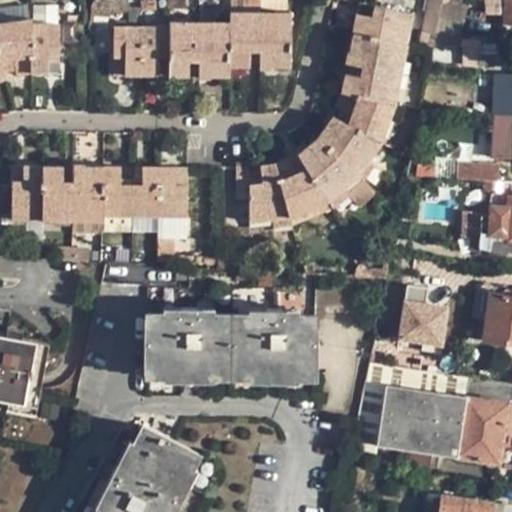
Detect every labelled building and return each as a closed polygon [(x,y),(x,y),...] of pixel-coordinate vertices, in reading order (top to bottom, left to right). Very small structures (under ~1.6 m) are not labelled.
[(123,0),(89,0),(89,13),(123,14),(123,0)] [(432,34),(442,0),(428,0),(419,30),(432,34)] [(485,0),(486,14),(501,13),(501,0),(485,0)] [(356,12),(352,31),(406,41),(411,12),(378,6),(375,16),(370,15),(356,12)] [(249,19),(249,11),(229,11),(230,20),(230,64),(248,65),(248,62),(248,49),(260,49),(260,19),(249,19)] [(260,11),(249,11),(249,19),(260,19),(260,11)] [(270,49),(270,64),(290,64),(290,11),(274,11),(274,20),(260,19),(260,49),(270,49)] [(274,11),(260,11),(260,19),(274,20),(274,11)] [(31,15),(13,18),(14,25),(31,23),(31,15)] [(32,70),(31,23),(14,25),(13,18),(0,20),(0,53),(2,61),(13,58),(14,69),(15,74),(32,70)] [(188,28),(188,20),(169,20),(169,25),(169,51),(169,58),(169,73),(188,73),(188,70),(188,59),(199,59),(200,28),(188,28)] [(200,28),(200,20),(188,20),(188,28),(200,28)] [(210,59),(210,74),(229,74),(230,64),(230,20),(212,20),(212,28),(200,28),(199,59),(210,59)] [(48,48),(58,49),(59,23),(31,23),(32,70),(47,70),(48,53),(48,48)] [(125,51),(125,73),(142,73),(143,24),(112,24),(112,51),(125,51)] [(169,25),(143,24),(142,73),(157,74),(157,57),(158,51),(169,51),(169,25)] [(395,56),(403,57),(406,41),(352,31),(349,50),(363,53),(361,64),(392,70),(395,56)] [(479,47),(456,46),(456,58),(479,59),(479,47)] [(505,64),(506,48),(479,47),(479,59),(478,63),(505,64)] [(248,62),(260,62),(260,49),(248,49),(248,62)] [(270,68),(270,64),(270,49),(260,49),(260,62),(260,68),(270,68)] [(343,60),(348,62),(361,64),(363,53),(349,50),(345,50),(343,60)] [(112,73),(125,73),(125,51),(112,51),(112,73)] [(400,71),(403,57),(395,56),(392,70),(400,71)] [(2,61),(5,71),(14,69),(13,58),(2,61)] [(188,70),(199,71),(199,59),(188,59),(188,70)] [(210,78),(210,74),(210,59),(199,59),(199,71),(199,78),(210,78)] [(348,62),(346,72),(358,74),(361,64),(348,62)] [(395,100),(398,84),(390,83),(392,70),(361,64),(358,74),(346,72),(343,72),(339,91),(386,99),(395,100)] [(398,84),(400,71),(392,70),(390,83),(398,84)] [(511,73),(503,73),(500,114),(511,115),(511,73)] [(381,140),(389,119),(381,116),(386,99),(339,91),(334,105),(340,107),(352,111),(348,122),(381,140)] [(389,119),(395,100),(386,99),(381,116),(389,119)] [(340,107),(337,116),(348,122),(352,111),(340,107)] [(331,113),(325,122),(342,133),(348,122),(337,116),(331,113)] [(381,140),(348,122),(342,133),(325,122),(317,136),(346,163),(357,174),(368,158),(381,140)] [(451,123),(438,122),(437,137),(451,137),(451,123)] [(343,187),(357,175),(357,174),(346,163),(317,136),(304,146),(314,159),(305,165),(326,201),(343,187)] [(296,152),(299,156),(305,165),(314,159),(304,146),(296,152)] [(299,156),(289,161),(293,170),(295,169),(295,170),(302,167),(305,165),(299,156)] [(293,170),(289,161),(287,157),(275,162),(288,207),(303,202),(306,209),(326,201),(305,165),(302,167),(295,170),(295,169),(293,170)] [(375,163),(368,158),(357,174),(357,175),(362,180),(375,163)] [(457,160),(456,178),(498,181),(499,162),(457,160)] [(72,161),(72,169),(72,179),(84,179),(84,164),(84,161),(72,161)] [(260,164),(261,176),(262,181),(249,183),(248,221),(272,219),(291,217),(291,215),(288,207),(275,162),(260,164)] [(12,179),(12,173),(12,164),(0,164),(0,184),(12,185),(12,179)] [(23,164),(23,173),(23,179),(12,179),(12,185),(12,210),(25,211),(25,219),(42,219),(43,164),(23,164)] [(62,179),(62,170),(62,164),(43,164),(42,219),(60,219),(61,211),(71,211),(72,179),(62,179)] [(85,212),(85,219),(96,219),(103,219),(103,214),(104,165),(84,164),(84,179),(72,179),(71,211),(85,212)] [(120,183),(120,177),(120,165),(104,165),(103,214),(129,214),(129,183),(120,183)] [(128,231),(157,232),(159,165),(141,165),(141,177),(141,183),(129,183),(129,214),(128,231)] [(157,232),(157,239),(172,239),(185,239),(187,183),(176,183),(176,178),(176,165),(159,165),(157,232)] [(249,183),(249,179),(248,165),(235,165),(235,183),(249,183)] [(72,169),(62,170),(62,179),(72,179),(72,169)] [(374,193),(362,180),(357,175),(343,187),(360,206),(374,193)] [(421,185),(420,176),(407,175),(407,185),(421,185)] [(491,207),(491,206),(490,206),(490,211),(481,211),(479,248),(511,250),(511,194),(507,194),(505,207),(500,207),(498,208),(491,207)] [(291,215),(306,209),(303,202),(288,207),(291,215)] [(11,219),(25,219),(25,211),(12,210),(11,219)] [(60,219),(72,219),(71,211),(61,211),(60,219)] [(71,211),(72,219),(85,219),(85,212),(71,211)] [(293,223),(291,217),(272,219),(272,226),(293,223)] [(96,231),(96,219),(85,219),(72,219),(71,231),(96,231)] [(157,239),(157,264),(171,264),(172,239),(157,239)] [(404,253),(390,251),(388,263),(402,265),(404,253)] [(425,303),(426,286),(403,285),(400,343),(446,345),(449,304),(425,303)] [(511,293),(488,291),(481,340),(505,342),(506,336),(511,336),(511,293)] [(313,376),(313,314),(149,312),(148,374),(161,375),(161,372),(213,373),(213,375),(247,375),(247,373),(298,374),(298,376),(313,376)] [(10,321),(9,331),(22,333),(24,324),(10,321)] [(50,338),(22,333),(9,331),(0,328),(0,394),(10,396),(8,406),(36,411),(50,338)] [(391,352),(371,350),(368,362),(389,365),(391,352)] [(465,396),(467,376),(389,365),(368,362),(350,453),(430,466),(432,453),(376,444),(386,384),(465,396)] [(511,422),(511,403),(465,396),(386,384),(376,444),(432,453),(499,463),(504,430),(511,431),(511,422)] [(98,511),(164,511),(189,463),(191,464),(196,452),(143,425),(98,511)] [(492,511),(494,500),(441,492),(437,511),(492,511)] [(350,511),(352,502),(341,500),(338,511),(350,511)] [(501,511),(503,501),(494,500),(492,511),(501,511)]
